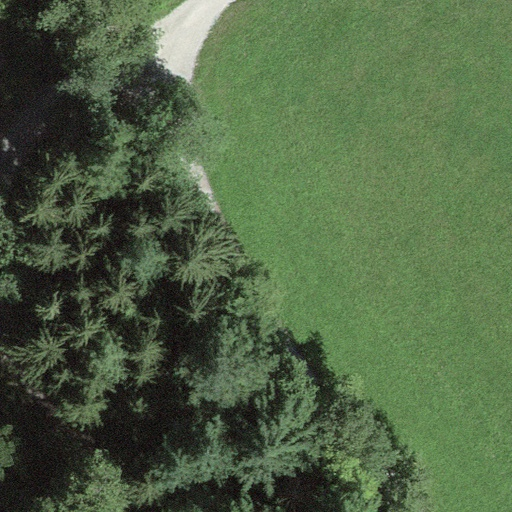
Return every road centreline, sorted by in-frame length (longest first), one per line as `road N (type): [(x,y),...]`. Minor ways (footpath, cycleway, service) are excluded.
road 1 (track): [(193,24),(168,130),(347,420),(456,511)]
road 2 (track): [(216,0),(4,156),(0,195)]
road 3 (track): [(154,511),(0,294)]
